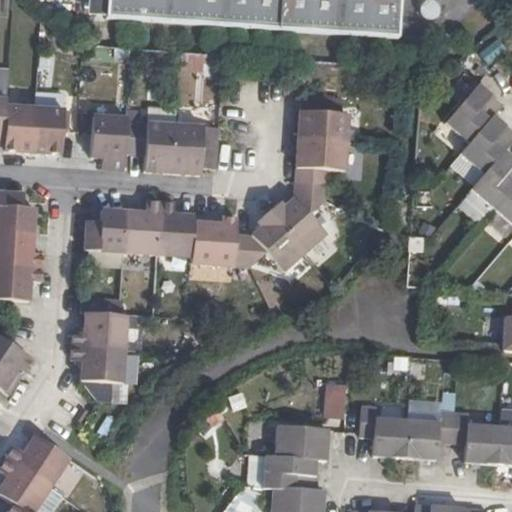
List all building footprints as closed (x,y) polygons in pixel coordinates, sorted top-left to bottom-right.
[(106,21),(107,0),(88,0),(88,18),(106,21)] [(107,0),(106,21),(400,42),(402,0),(107,0)] [(181,54),(179,71),(208,75),(211,57),(181,54)] [(443,128),(468,148),(491,120),(501,109),(476,89),(443,128)] [(64,97),(35,95),(34,112),(63,114),(64,97)] [(343,100),(300,97),(298,142),(346,145),(348,115),(341,115),(343,100)] [(34,112),(5,110),(2,154),(31,156),(34,112)] [(175,128),(176,112),(147,110),(146,126),(127,125),(125,157),(145,158),(144,175),(172,177),(175,128)] [(61,134),(63,114),(34,112),(31,156),(60,158),(61,134)] [(127,122),(93,120),(92,136),(91,161),(103,161),(102,172),(124,173),(125,157),(127,125),(127,122)] [(459,159),(483,179),(502,155),(511,143),(511,137),(491,120),(468,148),(459,159)] [(219,131),(175,128),(172,177),(200,178),(201,171),(216,172),(219,131)] [(345,174),(346,145),(298,142),(295,185),(328,187),(329,172),(345,174)] [(470,194),(494,214),(511,191),(511,163),(502,155),(483,179),(470,194)] [(310,219),(326,202),(328,187),(295,185),(294,201),(284,211),(279,205),(268,215),(304,257),(326,238),(310,219)] [(511,191),(494,214),(511,229),(511,191)] [(0,195),(0,235),(33,238),(35,212),(22,211),(24,197),(0,195)] [(158,259),(161,206),(147,205),(146,216),(126,215),(124,257),(158,259)] [(158,259),(192,261),(195,219),(174,218),(175,207),(161,206),(158,259)] [(124,257),(126,215),(101,213),(100,225),(86,224),(84,255),(124,257)] [(284,276),(304,257),(268,215),(257,225),(262,230),(252,239),(237,237),(235,271),(249,272),(267,256),(284,276)] [(191,268),(235,271),(237,237),(238,221),(195,219),(192,261),(191,268)] [(0,235),(0,268),(42,272),(42,257),(32,257),(33,238),(0,235)] [(124,257),(84,255),(83,269),(123,272),(124,257)] [(158,259),(124,257),(123,272),(157,274),(158,259)] [(0,268),(0,303),(15,304),(29,305),(30,285),(41,285),(42,272),(0,268)] [(121,304),(81,302),(80,316),(122,319),(123,304),(121,304)] [(120,353),(122,319),(80,316),(79,337),(68,337),(67,349),(120,353)] [(141,354),(144,320),(122,319),(120,353),(141,354)] [(511,321),(505,321),(503,354),(511,354),(511,321)] [(0,341),(0,393),(8,398),(31,363),(12,350),(0,341)] [(118,388),(120,353),(67,349),(66,364),(77,365),(76,385),(118,388)] [(346,386),(327,384),(324,418),(344,419),(346,386)] [(362,410),(360,434),(359,440),(374,441),(372,458),(404,460),(406,424),(375,422),(376,411),(362,410)] [(439,426),(406,424),(404,460),(436,463),(438,446),(452,447),(454,417),(440,416),(439,426)] [(467,418),(454,417),(452,447),(466,447),(464,465),(496,467),(499,430),(466,428),(467,418)] [(278,428),(276,460),(315,462),(325,463),(328,431),(278,428)] [(511,431),(499,430),(496,467),(511,468),(511,431)] [(50,491),(68,463),(33,439),(22,456),(13,450),(5,461),(50,491)] [(266,459),(264,490),(274,490),(313,493),(315,462),(276,460),(266,459)] [(19,511),(35,511),(50,491),(5,461),(0,468),(0,475),(6,479),(0,489),(0,499),(12,507),(19,511)] [(272,511),(322,511),(324,493),(313,493),(274,490),(272,511)] [(35,511),(54,511),(63,500),(50,491),(35,511)]
